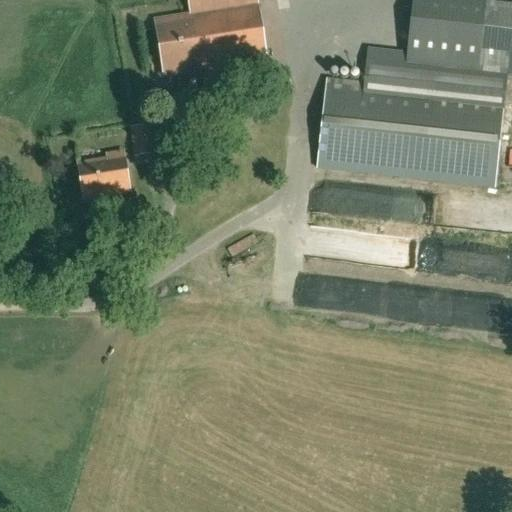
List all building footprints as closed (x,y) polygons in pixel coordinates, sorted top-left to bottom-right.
[(256,0),(190,0),(193,19),(156,25),(164,74),(203,68),(204,73),(267,63),(256,0)] [(511,33),(412,23),(408,55),(407,67),(479,75),(506,78),(511,78),(511,33)] [(407,67),(408,55),(369,50),(365,85),(327,81),(317,169),(494,188),(504,100),(506,78),(479,75),(407,67)] [(149,132),(131,135),(134,151),(152,148),(149,132)] [(128,191),(123,157),(78,164),(84,198),(128,191)]
